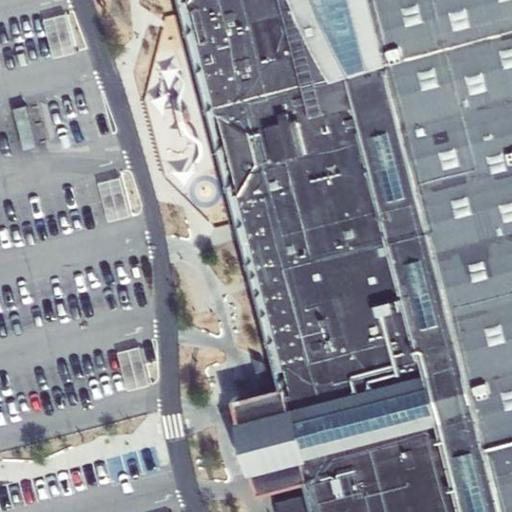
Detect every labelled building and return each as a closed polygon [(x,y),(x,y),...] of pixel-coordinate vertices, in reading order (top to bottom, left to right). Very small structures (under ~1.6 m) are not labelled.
[(511,511),(511,0),(183,0),(186,8),(206,81),(217,121),(223,143),(228,161),(231,172),(242,218),(248,233),(259,274),(263,288),(273,327),(280,350),(290,388),(234,402),(246,450),(259,499),(316,485),(318,494),(288,501),(290,511),(511,511)] [(76,54),(66,12),(45,17),(55,59),(76,54)] [(26,106),(13,109),(23,151),(36,147),(26,106)] [(131,217),(121,174),(100,179),(110,222),(131,217)] [(149,387),(139,344),(118,349),(128,391),(149,387)]
